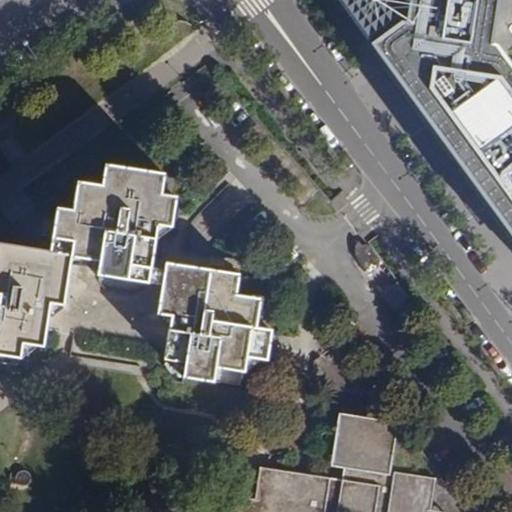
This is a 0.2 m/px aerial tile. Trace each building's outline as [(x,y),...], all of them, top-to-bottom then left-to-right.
[(511,54),(489,52),(490,37),(511,28),(511,9),(503,0),(406,0),(402,4),(415,25),(413,43),(406,42),(401,84),(511,237),(511,54)] [(159,177),(100,169),(98,191),(83,189),(82,201),(69,200),(67,218),(79,219),(77,228),(72,228),(68,256),(96,259),(94,280),(143,286),(145,270),(151,230),(167,231),(170,200),(156,198),(159,177)] [(83,189),(70,188),(69,200),(82,201),(83,189)] [(57,254),(68,256),(72,228),(77,228),(79,219),(67,218),(53,216),(49,253),(57,254)] [(49,253),(0,246),(0,364),(22,367),(25,345),(47,348),(51,305),(41,304),(43,287),(53,289),(57,254),(49,253)] [(68,256),(57,254),(53,289),(51,305),(61,307),(68,256)] [(168,324),(170,309),(176,271),(162,269),(162,272),(160,288),(155,322),(168,324)] [(143,286),(160,288),(162,272),(145,270),(143,286)] [(236,278),(176,271),(170,309),(186,312),(185,325),(168,324),(165,345),(162,367),(185,370),(183,385),(212,389),(214,374),(242,377),(243,364),(245,358),(268,360),(272,330),(256,328),(260,300),(233,297),(236,278)] [(382,294),(397,313),(412,301),(398,282),(382,294)] [(51,305),(53,289),(43,287),(41,304),(51,305)] [(186,312),(170,309),(168,324),(185,325),(186,312)] [(393,479),(380,477),(381,471),(385,472),(392,432),(342,423),(335,464),(346,465),(343,483),(260,469),(255,499),(252,511),(428,511),(434,482),(394,475),(393,479)] [(252,511),(255,499),(239,497),(237,511),(252,511)]
